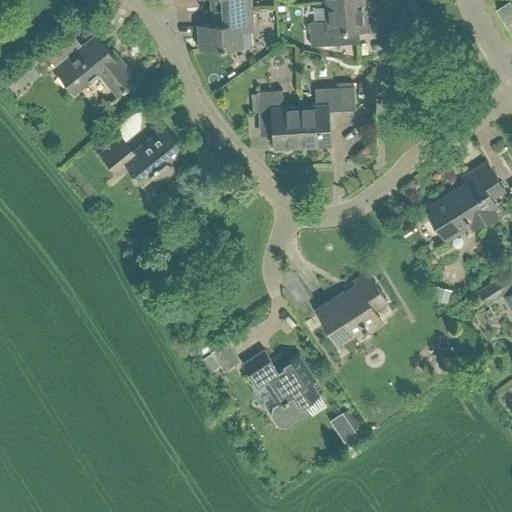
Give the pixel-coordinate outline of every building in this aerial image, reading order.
[(209,0),(211,9),(251,6),(250,0),(209,0)] [(365,28),(362,0),(335,0),(326,1),(327,20),(309,21),(310,44),(338,43),(337,30),(365,28)] [(211,9),(212,22),(197,24),(199,49),(243,45),(242,32),(253,31),(251,6),(211,9)] [(95,34),(54,67),(74,91),(98,71),(117,94),(137,78),(117,55),(114,57),(95,34)] [(352,84),(340,85),(314,87),(315,104),(298,105),(301,144),(329,143),(327,110),(353,108),(352,84)] [(274,146),(301,144),(298,105),(283,106),(282,89),(256,90),(257,114),(272,113),(274,146)] [(115,173),(126,164),(148,191),(159,182),(161,184),(177,171),(170,163),(186,150),(164,124),(133,149),(121,134),(98,153),(115,173)] [(432,219),(445,240),(470,224),(472,227),(494,213),(486,200),(503,189),(486,161),(463,176),(466,181),(429,205),(436,217),(432,219)] [(161,254),(165,257),(177,244),(173,240),(161,254)] [(485,303),(503,291),(511,305),(511,277),(507,270),(477,290),(485,303)] [(354,282),(315,307),(332,334),(344,326),(347,331),(361,323),(366,330),(380,321),(373,309),(385,301),(365,271),(352,279),(354,282)] [(433,300),(446,304),(451,289),(437,285),(433,300)] [(276,368),(263,348),(242,363),(256,385),(262,381),(276,402),(272,405),(270,414),(277,423),(286,425),(309,410),(305,404),(319,394),(311,382),(315,379),(298,353),(276,368)] [(459,355),(441,356),(441,371),(459,370),(459,355)]
